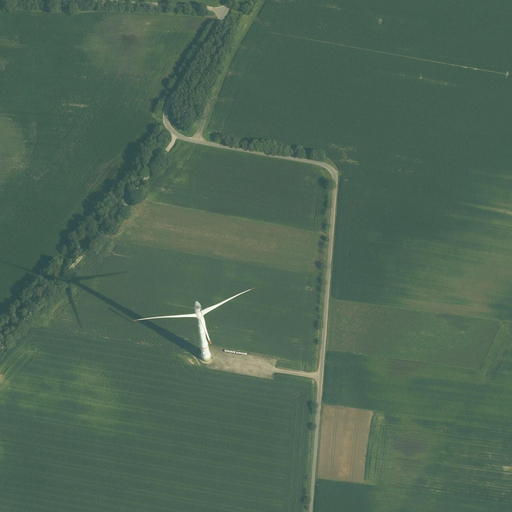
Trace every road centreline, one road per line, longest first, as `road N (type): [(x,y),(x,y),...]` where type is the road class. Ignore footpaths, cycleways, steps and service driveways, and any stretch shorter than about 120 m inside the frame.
road 1 (unclassified): [(233,0),(175,88),(165,118),(184,139),(321,161),(334,178),(308,511)]
road 2 (track): [(177,136),(0,351)]
road 3 (track): [(228,9),(80,0)]
